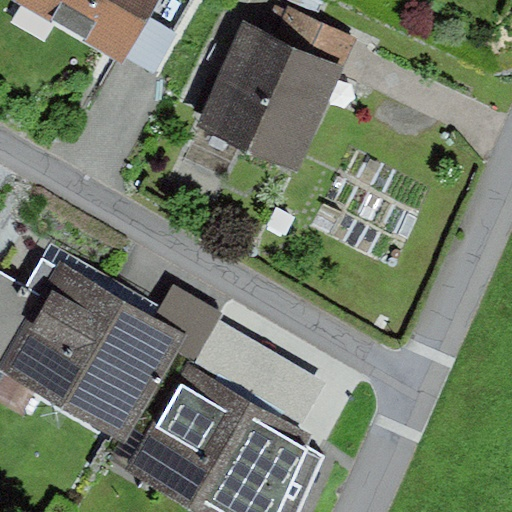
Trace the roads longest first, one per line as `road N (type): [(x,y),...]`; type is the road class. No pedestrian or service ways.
road 1 (residential): [(418,388),(0,139)]
road 2 (residential): [(418,388),(511,182)]
road 3 (residential): [(363,511),(418,388)]
